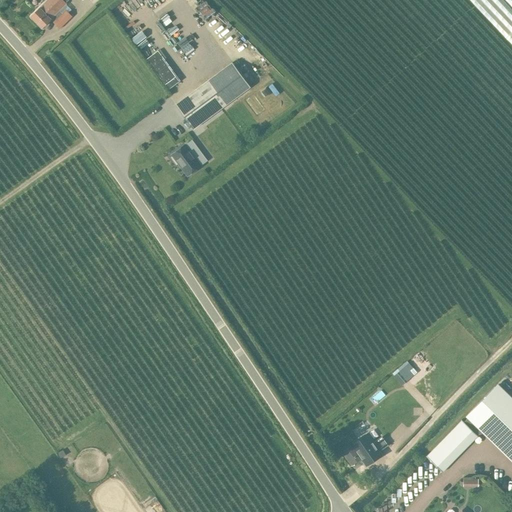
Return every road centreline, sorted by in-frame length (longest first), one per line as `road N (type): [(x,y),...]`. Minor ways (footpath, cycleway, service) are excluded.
road 1 (unclassified): [(342,509),(144,209),(0,27)]
road 2 (unknown): [(107,160),(178,96),(222,40)]
road 3 (track): [(399,458),(511,343)]
